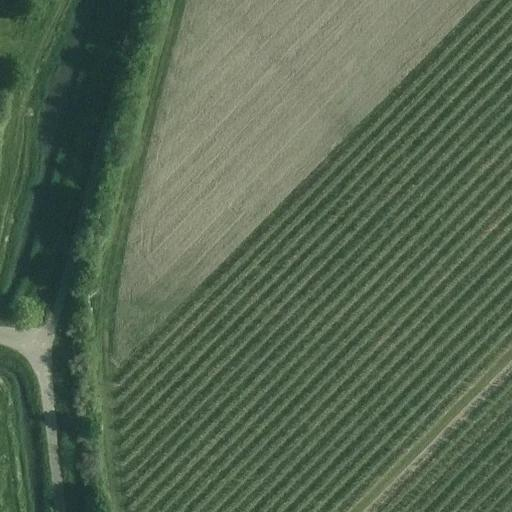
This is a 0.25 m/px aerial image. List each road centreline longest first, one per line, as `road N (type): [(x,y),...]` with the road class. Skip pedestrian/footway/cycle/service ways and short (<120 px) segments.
road 1 (residential): [(63,511),(40,349),(0,339)]
road 2 (track): [(374,511),(511,373)]
